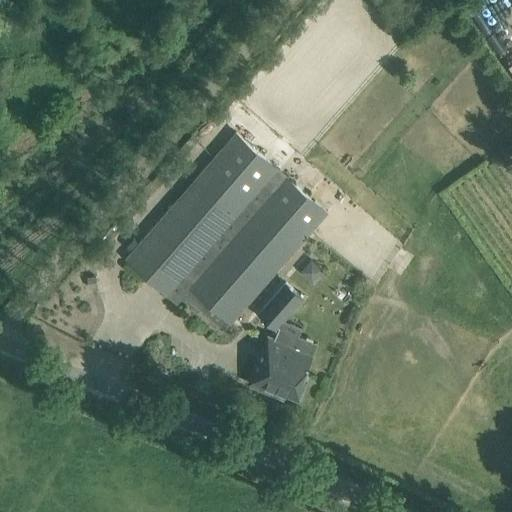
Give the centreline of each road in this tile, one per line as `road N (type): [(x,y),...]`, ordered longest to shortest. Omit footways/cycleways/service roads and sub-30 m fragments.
road 1 (unknown): [(0,337),(283,0)]
road 2 (unclassified): [(389,511),(0,341)]
